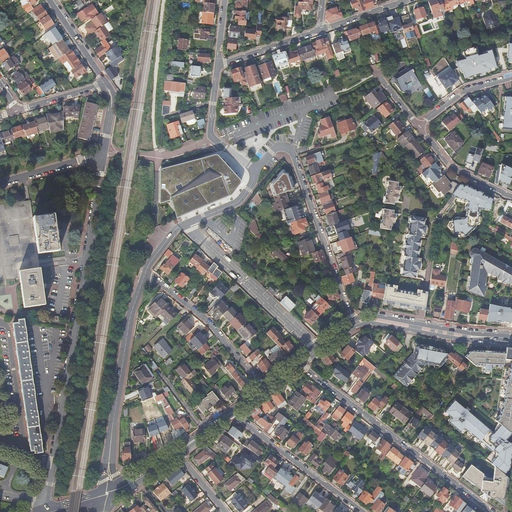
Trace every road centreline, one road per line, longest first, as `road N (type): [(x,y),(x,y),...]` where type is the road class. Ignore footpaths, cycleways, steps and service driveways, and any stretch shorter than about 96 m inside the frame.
road 1 (residential): [(103,153),(46,505)]
road 2 (residential): [(300,362),(493,511)]
road 3 (residential): [(145,272),(129,317),(107,490)]
road 4 (residential): [(293,153),(353,324)]
road 5 (residential): [(145,272),(207,320),(263,388)]
road 6 (residential): [(360,511),(232,414)]
road 7 (secondary): [(511,339),(353,324)]
road 8 (track): [(164,0),(153,110),(160,157)]
road 9 (residential): [(215,253),(315,350)]
